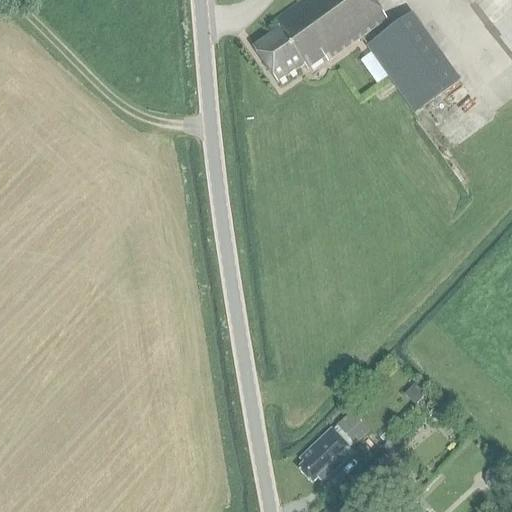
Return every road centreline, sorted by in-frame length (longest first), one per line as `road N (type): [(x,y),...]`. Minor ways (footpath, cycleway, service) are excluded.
road 1 (tertiary): [(270,511),(199,0)]
road 2 (track): [(212,123),(181,126),(129,112),(9,0)]
